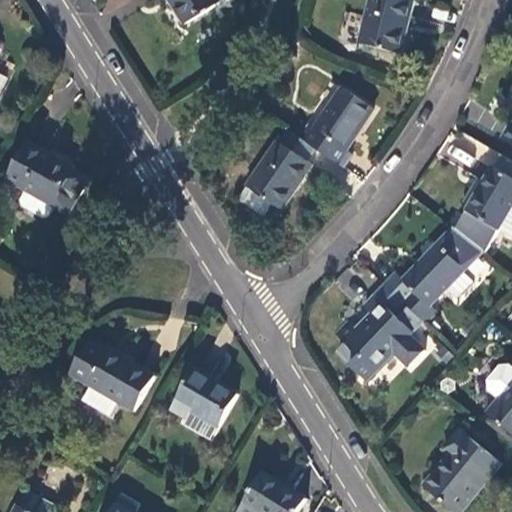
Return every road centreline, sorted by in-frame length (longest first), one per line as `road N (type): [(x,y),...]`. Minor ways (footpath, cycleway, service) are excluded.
road 1 (residential): [(499,0),(462,82),(388,200),(267,334)]
road 2 (residential): [(267,334),(60,0)]
road 3 (residential): [(373,511),(267,334)]
